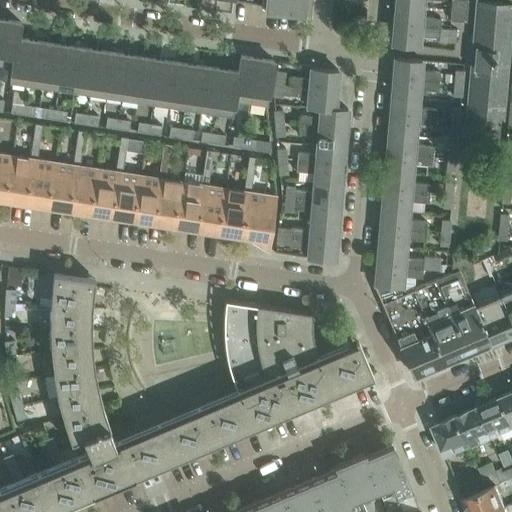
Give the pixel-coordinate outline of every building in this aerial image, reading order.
[(265,0),(265,8),(302,11),(302,0),(265,0)] [(451,0),(450,19),(465,20),(466,0),(451,0)] [(507,51),(511,4),(478,1),(467,114),(501,117),(505,69),(507,69),(508,51),(507,51)] [(421,17),(422,7),(395,5),(394,23),(439,27),(440,18),(421,17)] [(4,19),(0,43),(0,64),(12,67),(18,38),(20,22),(4,19)] [(455,29),(439,27),(394,23),(392,43),(418,45),(419,35),(438,37),(438,41),(454,42),(455,29)] [(10,82),(26,85),(33,40),(18,38),(12,67),(10,82)] [(33,40),(26,85),(42,87),(48,42),(33,40)] [(48,42),(42,87),(58,90),(64,45),(48,42)] [(64,45),(58,90),(73,92),(80,47),(64,45)] [(96,49),(80,47),(73,92),(89,94),(96,49)] [(112,52),(96,49),(89,94),(105,97),(112,52)] [(112,52),(105,97),(121,99),(128,54),(112,52)] [(128,54),(121,99),(137,102),(144,57),(128,54)] [(235,100),(250,103),(257,58),(241,55),(238,71),(235,100)] [(144,57),(137,102),(153,104),(160,59),(144,57)] [(439,72),(420,70),(421,60),(395,57),(393,77),(439,81),(439,72)] [(257,58),(250,103),(267,105),(273,62),(273,60),(257,58)] [(176,62),(160,59),(153,104),(169,106),(176,62)] [(191,64),(176,62),(169,106),(185,109),(191,64)] [(191,64),(185,109),(200,111),(207,66),(191,64)] [(207,66),(200,111),(216,114),(223,69),(207,66)] [(291,76),(290,85),(336,89),(338,69),(311,67),(310,77),(291,76)] [(238,71),(223,69),(216,114),(232,116),(235,100),(238,71)] [(455,69),(454,82),(462,83),(464,70),(455,69)] [(277,70),(275,83),(283,84),(285,72),(277,70)] [(393,77),(392,96),(418,98),(419,89),(438,90),(439,81),(393,77)] [(454,82),(453,95),(461,96),(462,83),(454,82)] [(275,83),(273,96),(281,97),(283,84),(275,83)] [(308,96),(307,106),(320,107),(335,107),(336,89),(290,85),(289,94),(308,96)] [(417,107),(418,98),(392,96),(390,114),(435,118),(436,109),(417,107)] [(10,112),(22,114),(24,104),(12,102),(10,112)] [(24,104),(22,114),(34,116),(35,106),(24,104)] [(42,117),(54,119),(55,109),(44,107),(42,117)] [(301,115),(300,124),(345,128),(347,108),(335,107),(320,107),(320,116),(301,115)] [(452,107),(451,120),(459,121),(460,108),(452,107)] [(55,109),(54,119),(65,121),(67,111),(55,109)] [(282,109),(274,110),(275,123),(283,123),(282,109)] [(75,112),(74,122),(85,124),(87,114),(75,112)] [(99,115),(87,114),(85,124),(97,125),(99,115)] [(390,114),(388,133),(415,135),(415,126),(434,128),(435,118),(390,114)] [(105,127),(117,128),(118,118),(107,117),(105,127)] [(130,120),(118,118),(117,128),(129,130),(130,120)] [(451,120),(450,133),(458,134),(459,121),(451,120)] [(137,131),(149,133),(150,123),(138,121),(137,131)] [(35,123),(32,140),(39,141),(42,124),(35,123)] [(150,123),(149,133),(160,135),(162,125),(150,123)] [(284,136),(283,123),(275,123),(276,136),(284,136)] [(318,135),(317,144),(344,146),(345,128),(300,124),(299,133),(318,135)] [(168,136),(180,138),(182,128),(170,126),(168,136)] [(182,128),(180,138),(192,139),(193,129),(182,128)] [(78,129),(75,146),(82,147),(85,131),(78,129)] [(202,131),(200,141),(212,143),(213,133),(202,131)] [(225,135),(213,133),(212,143),(223,145),(225,135)] [(433,146),(414,145),(415,135),(388,133),(386,152),(432,156),(433,146)] [(120,136),(118,153),(125,154),(127,137),(120,136)] [(233,136),(232,146),(243,148),(245,138),(233,136)] [(245,138),(243,148),(255,149),(257,139),(245,138)] [(33,157),(27,200),(48,203),(55,161),(37,158),(39,141),(32,140),(30,157),(33,157)] [(163,143),(161,159),(168,161),(170,144),(163,143)] [(297,152),(297,161),(342,165),(344,146),(317,144),(316,154),(297,152)] [(449,144),(447,157),(456,158),(457,145),(449,144)] [(69,207),(91,210),(97,167),(80,164),(82,147),(75,146),(73,163),(76,164),(69,207)] [(277,148),(278,161),(286,161),(285,148),(277,148)] [(206,149),(203,166),(210,167),(213,150),(206,149)] [(0,152),(0,195),(5,197),(12,154),(0,152)] [(386,152),(385,170),(411,173),(412,163),(431,165),(432,156),(386,152)] [(119,170),(112,213),(133,216),(140,174),(122,171),(125,154),(118,153),(115,170),(119,170)] [(12,154),(5,197),(27,200),(33,157),(30,157),(12,154)] [(249,156),(246,173),(253,174),(256,157),(249,156)] [(447,157),(446,170),(454,171),(456,158),(447,157)] [(161,177),(155,220),(176,223),(183,180),(165,178),(168,161),(161,159),(158,177),(161,177)] [(73,163),(55,161),(48,203),(69,207),(76,164),(73,163)] [(286,161),(278,161),(279,174),(287,174),(286,161)] [(296,170),(315,172),(314,182),(341,184),(342,165),(297,161),(296,170)] [(203,166),(201,183),(204,184),(198,226),(219,230),(225,187),(208,184),(210,167),(203,166)] [(115,170),(97,167),(91,210),(112,213),(119,170),(115,170)] [(410,182),(411,173),(385,170),(383,189),(429,193),(429,184),(410,182)] [(247,190),(240,233),(250,234),(267,245),(268,244),(267,243),(275,194),(250,191),(253,174),(246,173),(244,190),(247,190)] [(158,177),(140,174),(133,216),(155,220),(161,177),(158,177)] [(503,176),(502,189),(510,189),(511,176),(503,176)] [(201,183),(183,180),(176,223),(198,226),(204,184),(201,183)] [(445,181),(444,195),(452,195),(453,182),(445,181)] [(294,189),(293,199),(339,203),(341,184),(314,182),(313,191),(294,189)] [(431,193),(442,194),(442,184),(432,183),(431,193)] [(225,187),(219,230),(240,233),(247,190),(244,190),(225,187)] [(383,189),(381,208),(408,210),(409,201),(428,202),(429,193),(383,189)] [(502,189),(501,202),(509,202),(510,189),(502,189)] [(444,195),(443,207),(451,208),(452,195),(444,195)] [(293,208),(312,210),(311,219),(337,221),(339,203),(293,199),(293,208)] [(381,208),(380,226),(425,230),(426,221),(407,220),(408,210),(381,208)] [(500,213),(499,226),(507,227),(508,214),(500,213)] [(291,227),(290,236),(336,240),(337,221),(311,219),(310,228),(291,227)] [(442,219),(441,232),(449,233),(450,220),(442,219)] [(380,226),(378,245),(405,247),(405,238),(424,240),(425,230),(380,226)] [(499,226),(498,239),(506,240),(507,227),(499,226)] [(441,232),(440,245),(448,246),(449,233),(441,232)] [(289,245),(308,247),(307,257),(334,259),(336,240),(290,236),(289,245)] [(378,245),(376,264),(422,268),(423,259),(404,257),(405,247),(378,245)] [(471,263),(469,259),(466,252),(452,258),(452,272),(471,263)] [(376,264),(374,283),(401,286),(402,275),(421,277),(422,268),(376,264)] [(452,272),(436,279),(468,352),(490,343),(475,304),(460,269),(452,272)] [(70,441),(71,441),(77,454),(62,461),(52,436),(42,440),(53,465),(22,477),(12,453),(3,457),(13,481),(0,486),(0,511),(43,511),(92,492),(92,493),(135,475),(134,474),(372,373),(357,336),(317,352),(315,347),(315,344),(313,336),(312,329),(312,324),(312,319),(312,316),(312,312),(225,299),(224,301),(224,307),(223,312),(223,319),(223,325),(223,333),(224,341),(224,344),(225,353),(226,358),(228,365),(230,372),(231,377),(234,382),(236,387),(180,410),(113,439),(108,427),(110,427),(103,407),(98,387),(94,367),(92,347),(91,327),(91,307),(93,285),(94,278),(53,272),(52,282),(50,305),(49,328),(50,351),(53,374),(57,396),(63,418),(70,441)] [(436,279),(413,289),(444,362),(468,352),(436,279)] [(374,285),(381,302),(411,373),(415,374),(444,362),(413,289),(404,292),(401,286),(374,283),(374,285)] [(5,288),(4,302),(15,303),(15,289),(5,288)] [(511,288),(500,294),(511,322),(511,288)] [(511,333),(511,322),(500,294),(475,304),(490,343),(511,333)] [(4,302),(4,316),(14,317),(15,303),(4,302)] [(4,341),(5,354),(15,354),(14,340),(4,341)] [(15,354),(5,354),(6,368),(16,368),(15,354)] [(9,393),(12,406),(22,404),(19,390),(9,393)] [(511,390),(501,395),(511,419),(511,390)] [(511,419),(501,395),(479,404),(492,435),(511,426),(511,419)] [(26,417),(22,404),(12,406),(16,420),(26,417)] [(492,435),(479,404),(456,414),(469,445),(492,435)] [(456,414),(433,423),(446,454),(469,445),(456,414)] [(408,511),(418,508),(419,508),(392,444),(365,455),(378,487),(388,510),(389,510),(389,511),(408,511)] [(364,453),(335,465),(356,511),(357,511),(365,509),(362,501),(356,496),(378,487),(365,455),(364,453)] [(492,462),(479,468),(482,475),(495,470),(492,462)] [(356,511),(336,467),(310,479),(323,511),(326,511),(347,503),(346,511),(345,511),(356,511)] [(464,496),(470,511),(490,511),(505,506),(499,493),(507,490),(505,486),(511,483),(511,476),(497,483),(481,489),(464,496)] [(477,478),(459,485),(464,496),(481,489),(477,478)] [(323,511),(310,479),(282,490),(291,511),(323,511)] [(291,511),(282,490),(254,502),(258,511),(291,511)] [(258,511),(254,502),(230,511),(258,511)] [(505,506),(490,511),(511,511),(511,503),(506,506),(505,506)]
